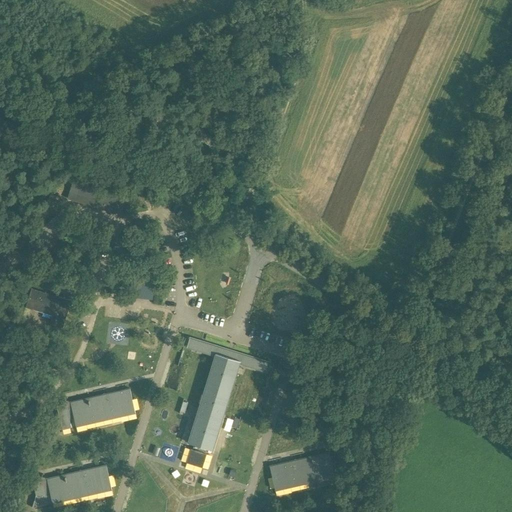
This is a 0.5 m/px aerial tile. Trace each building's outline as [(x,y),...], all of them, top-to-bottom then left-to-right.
[(116,213),(121,196),(80,183),(75,200),(116,213)] [(41,233),(47,240),(64,225),(58,217),(41,233)] [(134,276),(131,296),(152,299),(154,278),(134,276)] [(125,288),(109,287),(108,294),(124,296),(125,288)] [(22,315),(63,327),(71,300),(32,288),(22,315)] [(190,338),(187,346),(216,355),(188,443),(212,450),(240,362),(268,371),(270,363),(190,338)] [(344,360),(352,362),(358,345),(349,343),(344,360)] [(130,388),(115,392),(71,402),(65,400),(64,403),(56,405),(60,418),(57,428),(63,430),(72,427),(70,419),(74,418),(76,427),(136,413),(130,388)] [(204,465),(207,451),(190,448),(187,462),(204,465)] [(329,452),(270,465),(275,490),(335,476),(333,468),(341,466),(338,455),(330,457),(329,452)] [(33,482),(36,495),(34,504),(39,506),(48,504),(46,495),(51,494),(53,503),(112,489),(107,465),(47,478),(42,477),(41,480),(33,482)]
